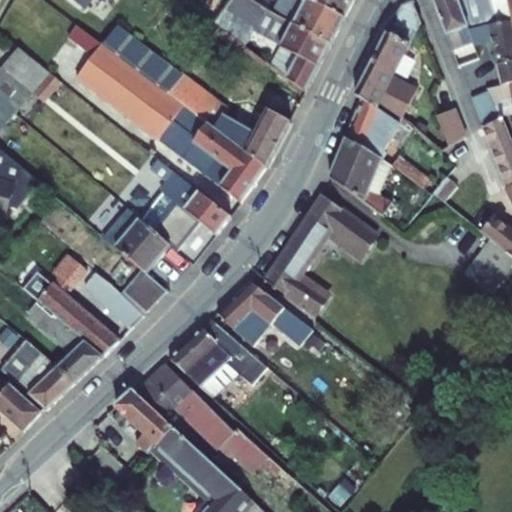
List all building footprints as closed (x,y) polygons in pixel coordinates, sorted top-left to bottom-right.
[(65,0),(78,10),(86,0),(65,0)] [(284,38),(268,66),(303,92),(330,47),(273,11),(257,0),(248,0),(243,8),(284,38)] [(257,0),(273,11),(330,47),(345,19),(312,0),(308,0),(302,11),(285,0),(257,0)] [(312,0),(345,19),(355,0),(312,0)] [(431,0),(457,68),(478,59),(468,34),(482,31),(492,29),(486,0),(431,0)] [(486,0),(492,29),(504,27),(498,0),(486,0)] [(392,120),(413,89),(392,72),(419,28),(405,6),(359,92),(366,98),(392,120)] [(184,74),(115,21),(98,43),(167,96),(184,74)] [(208,127),(196,117),(183,108),(167,96),(98,43),(71,23),(59,38),(86,59),(73,76),(156,138),(166,126),(182,138),(172,151),(171,152),(237,201),(261,166),(208,127)] [(511,94),(511,64),(504,27),(492,29),(482,31),(498,97),(511,94)] [(0,73),(23,92),(28,96),(46,73),(14,48),(0,65),(0,73)] [(478,59),(457,68),(462,84),(484,76),(478,59)] [(167,96),(183,108),(204,81),(188,68),(184,74),(167,96)] [(28,96),(23,92),(0,73),(0,106),(11,116),(28,96)] [(57,83),(46,73),(28,96),(39,106),(57,83)] [(196,117),(210,98),(217,90),(204,81),(183,108),(196,117)] [(469,103),(478,128),(494,123),(485,97),(469,103)] [(196,117),(208,127),(223,108),(210,98),(196,117)] [(366,98),(346,139),(378,164),(382,154),(374,147),(392,120),(366,98)] [(0,129),(11,116),(0,106),(0,129)] [(253,130),(223,108),(208,127),(261,166),(287,121),(267,107),(253,130)] [(431,116),(441,145),(446,141),(459,135),(449,109),(431,116)] [(511,144),(502,122),(494,123),(478,128),(505,187),(511,183),(511,144)] [(182,138),(166,126),(156,138),(172,151),(182,138)] [(327,179),(398,233),(405,223),(386,209),(390,203),(369,188),(378,164),(346,139),(327,179)] [(0,154),(0,214),(3,215),(4,208),(13,209),(35,182),(0,154)] [(210,235),(225,216),(149,156),(140,166),(161,182),(154,191),(210,235)] [(374,235),(320,196),(262,278),(307,313),(321,296),(290,272),(319,231),(358,258),(374,235)] [(165,243),(122,208),(106,228),(111,232),(105,238),(144,269),(165,243)] [(509,258),(511,260),(511,230),(508,235),(491,221),(480,235),(485,239),(509,258)] [(509,258),(485,239),(459,273),(482,292),(509,258)] [(34,268),(18,286),(30,296),(66,327),(82,309),(62,292),(84,265),(66,252),(45,277),(34,268)] [(167,287),(144,269),(127,289),(148,306),(167,287)] [(79,284),(94,296),(105,283),(90,271),(79,284)] [(94,296),(129,324),(141,313),(105,283),(94,296)] [(245,284),(217,309),(240,328),(244,324),(266,341),(287,317),(245,284)] [(66,327),(30,296),(19,308),(61,345),(49,358),(72,379),(97,355),(66,327)] [(115,337),(82,309),(66,327),(97,355),(115,337)] [(255,356),(210,316),(169,352),(218,398),(255,356)] [(49,358),(23,337),(0,361),(0,363),(46,403),(72,379),(49,358)] [(134,387),(172,422),(252,495),(256,498),(284,468),(235,423),(231,426),(165,360),(134,387)] [(0,371),(0,405),(22,424),(41,406),(0,371)] [(130,384),(113,400),(144,427),(135,437),(147,448),(151,444),(172,422),(134,387),(130,384)] [(252,495),(172,422),(151,444),(211,498),(200,509),(203,511),(235,511),(239,509),(252,495)] [(252,495),(239,509),(241,511),(270,511),(256,498),(252,495)]
